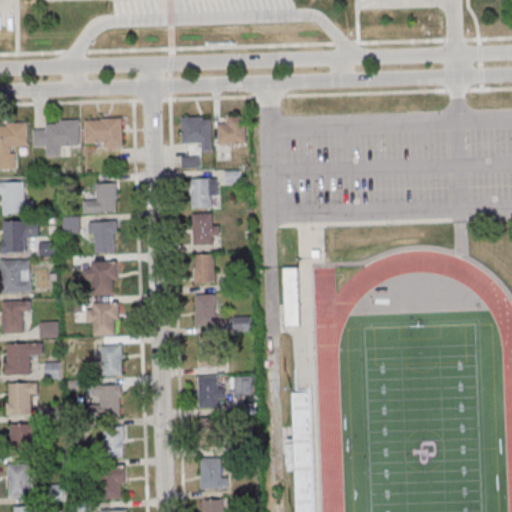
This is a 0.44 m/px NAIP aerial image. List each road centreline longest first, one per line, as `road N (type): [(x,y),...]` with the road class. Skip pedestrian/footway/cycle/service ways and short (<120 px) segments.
road 1 (tertiary): [(511,50),(0,66)]
road 2 (residential): [(166,511),(153,62)]
road 3 (tertiary): [(72,88),(511,72)]
